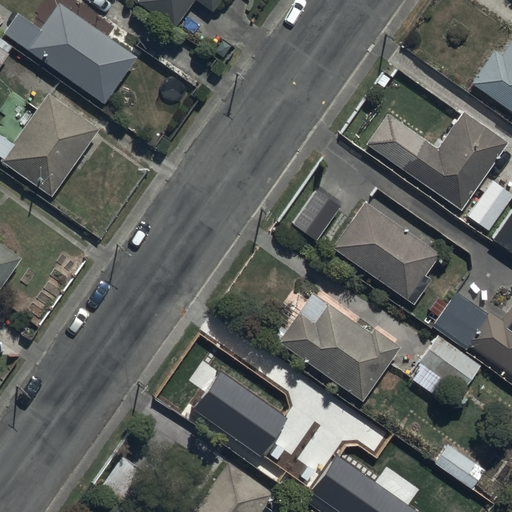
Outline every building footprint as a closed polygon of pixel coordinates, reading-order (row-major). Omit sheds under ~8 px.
[(16,7),(2,27),(103,99),(136,53),(62,0),(55,0),(39,23),(16,7)] [(140,0),(173,23),(189,0),(202,0),(211,6),(215,0),(140,0)] [(494,43),(470,77),(511,106),(511,32),(501,48),(494,43)] [(0,36),(0,59),(11,44),(0,36)] [(50,189),(97,121),(48,87),(12,139),(0,130),(0,148),(4,151),(1,155),(50,189)] [(387,107),(365,137),(458,204),(507,137),(462,105),(435,142),(387,107)] [(486,225),(511,189),(491,174),(465,210),(486,225)] [(361,196),(330,241),(413,298),(429,274),(423,269),(438,248),(361,196)] [(511,204),(491,235),(511,250),(511,204)] [(0,283),(20,254),(0,239),(0,283)] [(312,285),(277,336),(361,395),(399,342),(373,323),(371,326),(312,285)] [(489,307),(488,309),(456,286),(430,320),(463,345),(469,337),(511,369),(511,296),(499,314),(489,307)] [(219,334),(201,321),(189,338),(207,351),(219,334)] [(480,361),(436,330),(418,355),(462,387),(480,361)] [(227,393),(208,420),(301,484),(347,416),(314,394),(304,410),(263,383),(247,407),(227,393)] [(433,458),(386,424),(372,444),(399,464),(396,467),(422,486),(425,483),(450,500),(463,482),(468,485),(482,466),(446,440),(433,458)] [(189,492),(173,511),(254,511),(273,488),(227,454),(195,496),(189,492)]
